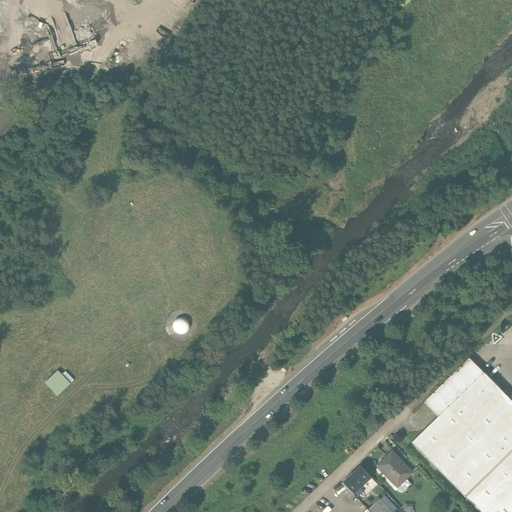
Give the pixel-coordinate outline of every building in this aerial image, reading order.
[(425,402),(439,417),(412,442),(480,511),(511,511),(511,403),(469,359),(425,402)] [(58,395),(73,380),(60,367),(45,382),(58,395)] [(413,473),(391,450),(375,465),(396,488),(413,473)] [(370,478),(359,466),(342,481),(354,493),(370,478)] [(394,511),(390,511),(379,500),(365,511),(394,511)]
